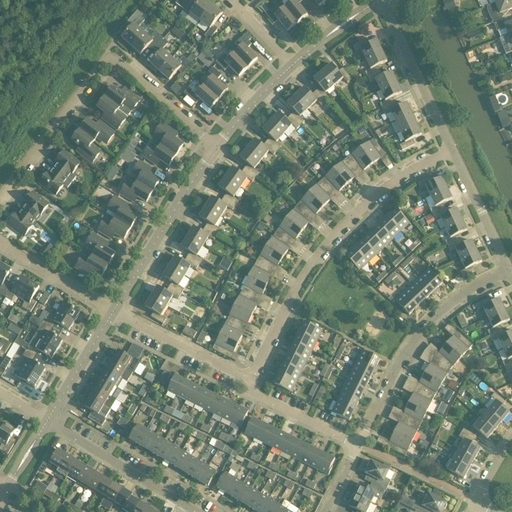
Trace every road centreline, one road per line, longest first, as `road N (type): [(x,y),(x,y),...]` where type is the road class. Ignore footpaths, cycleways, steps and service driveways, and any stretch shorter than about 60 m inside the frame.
road 1 (residential): [(0,194),(115,55),(216,144)]
road 2 (residential): [(245,380),(293,286),(331,235),(388,183),(447,149)]
road 3 (residential): [(503,266),(420,329),(357,445)]
road 4 (residential): [(114,309),(216,144)]
road 5 (residential): [(195,511),(47,421)]
road 6 (residential): [(447,149),(380,0)]
road 7 (residential): [(245,380),(114,309)]
road 8 (residential): [(357,445),(248,395),(245,380)]
road 9 (residential): [(114,309),(0,245)]
road 10 (residential): [(47,421),(114,309)]
road 11 (residential): [(503,266),(447,149)]
